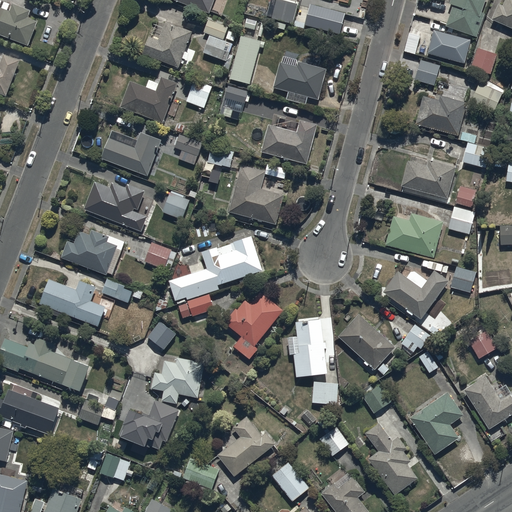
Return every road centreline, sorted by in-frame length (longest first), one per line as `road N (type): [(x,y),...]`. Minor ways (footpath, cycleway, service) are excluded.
road 1 (residential): [(0,272),(103,0)]
road 2 (residential): [(394,0),(324,257)]
